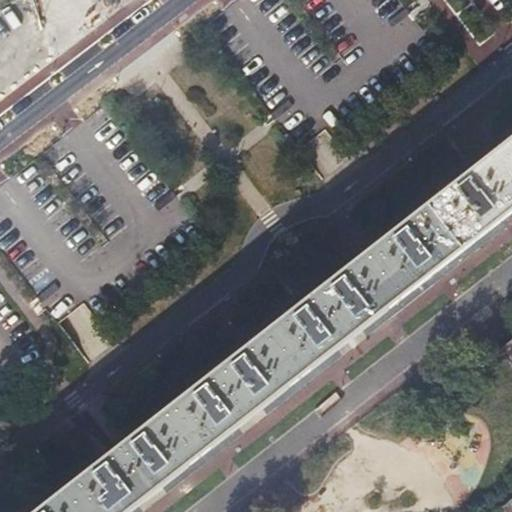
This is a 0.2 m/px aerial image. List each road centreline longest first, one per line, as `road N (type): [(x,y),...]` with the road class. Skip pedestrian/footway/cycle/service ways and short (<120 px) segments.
road 1 (residential): [(511,59),(338,201),(270,219),(234,274),(0,459)]
road 2 (residential): [(511,267),(193,511)]
road 3 (residential): [(0,135),(175,0)]
